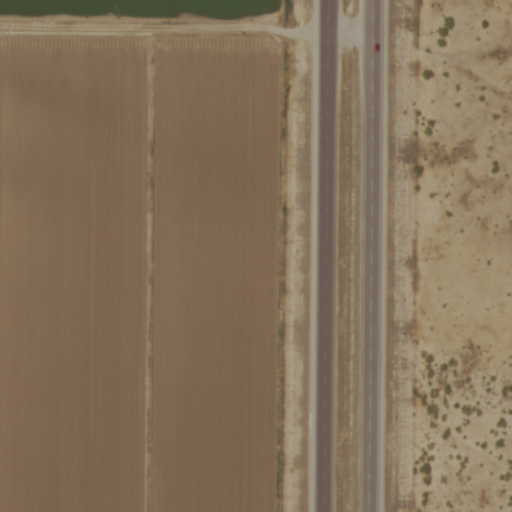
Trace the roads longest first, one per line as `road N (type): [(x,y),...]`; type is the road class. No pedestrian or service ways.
road 1 (trunk): [(380,511),(383,0)]
road 2 (trunk): [(339,0),(336,511)]
